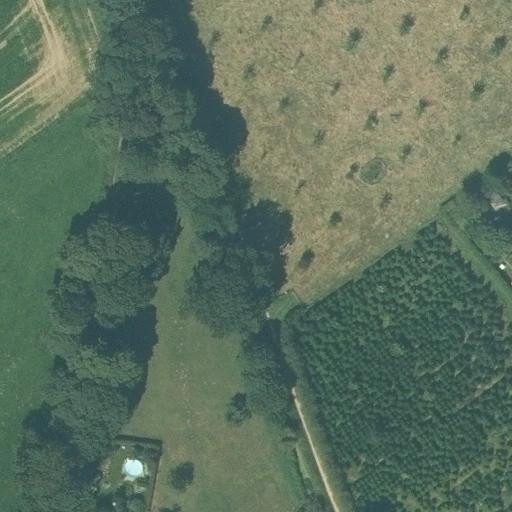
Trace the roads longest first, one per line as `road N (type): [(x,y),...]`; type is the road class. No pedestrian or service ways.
road 1 (unknown): [(113,17),(159,24),(197,85),(347,511)]
road 2 (track): [(108,0),(154,148)]
